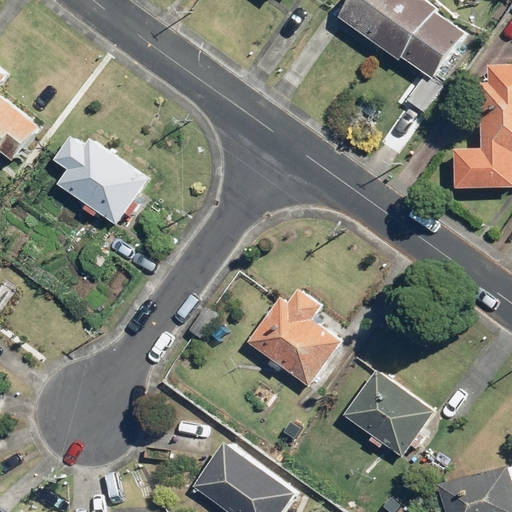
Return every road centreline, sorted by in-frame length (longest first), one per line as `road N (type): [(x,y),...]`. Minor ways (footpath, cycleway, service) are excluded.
road 1 (residential): [(284,144),(89,415)]
road 2 (residential): [(511,306),(284,144)]
road 3 (residential): [(284,144),(86,0)]
